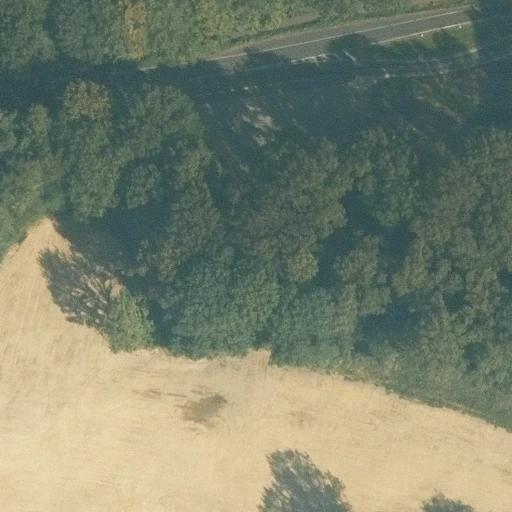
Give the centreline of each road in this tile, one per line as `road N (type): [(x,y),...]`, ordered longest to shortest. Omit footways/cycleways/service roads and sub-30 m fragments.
road 1 (tertiary): [(0,107),(511,23)]
road 2 (unknown): [(0,482),(136,476),(304,490),(395,511)]
